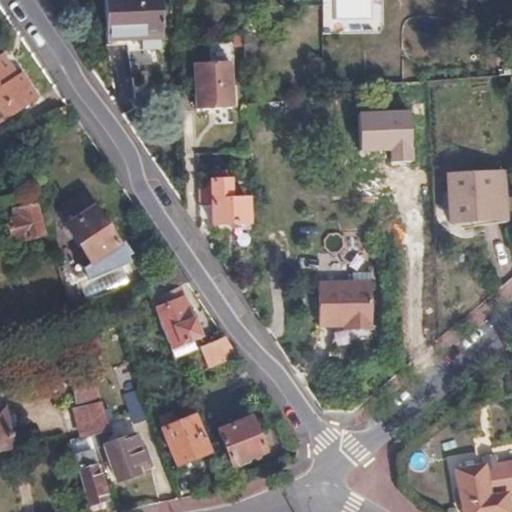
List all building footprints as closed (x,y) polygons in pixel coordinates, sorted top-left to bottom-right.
[(161,0),(104,0),(105,40),(162,38),(161,0)] [(337,18),(338,32),(373,29),(372,15),(337,18)] [(15,71),(2,50),(0,51),(0,119),(37,97),(20,68),(15,71)] [(232,107),(230,60),(194,62),(196,108),(232,107)] [(247,200),(230,201),(229,171),(210,171),(210,182),(197,182),(198,208),(211,207),(212,224),(248,223),(247,200)] [(446,176),(449,221),(505,217),(502,172),(446,176)] [(118,245),(85,193),(80,192),(56,207),(55,212),(89,263),(118,245)] [(34,203),(17,207),(19,217),(8,220),(12,236),(23,233),(24,238),(41,234),(34,203)] [(130,258),(79,279),(88,303),(140,283),(130,258)] [(186,282),(175,265),(143,287),(149,301),(176,287),(186,282)] [(349,331),(357,331),(359,307),(368,307),(369,272),(349,272),(349,283),(319,282),(319,325),(348,326),(349,331)] [(176,287),(149,301),(173,358),(188,351),(184,342),(198,336),(192,319),(190,320),(176,287)] [(127,294),(108,301),(114,318),(134,311),(127,294)] [(359,307),(357,331),(368,332),(368,307),(359,307)] [(235,354),(223,335),(198,346),(208,368),(235,354)] [(100,394),(93,373),(71,380),(78,402),(100,394)] [(111,430),(102,401),(74,411),(81,438),(93,434),(106,431),(111,430)] [(0,407),(0,448),(9,447),(2,408),(0,407)] [(163,433),(177,466),(207,454),(193,419),(176,426),(171,415),(159,419),(164,431),(163,433)] [(263,449),(248,418),(217,431),(229,463),(233,461),(235,465),(238,466),(250,462),(251,458),(250,455),(263,449)] [(106,445),(113,467),(117,479),(154,467),(146,445),(140,447),(136,435),(109,444),(106,431),(93,434),(97,447),(106,445)] [(97,447),(104,470),(113,467),(106,445),(97,447)] [(73,456),(87,505),(107,500),(92,450),(73,456)] [(511,495),(511,463),(455,473),(460,511),(506,511),(504,497),(511,495)]
